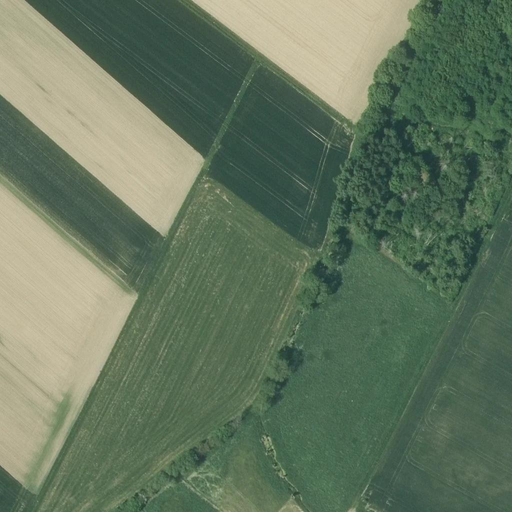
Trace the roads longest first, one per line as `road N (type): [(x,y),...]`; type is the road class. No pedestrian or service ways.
road 1 (track): [(32,511),(256,61),(175,0)]
road 2 (track): [(511,193),(351,511)]
